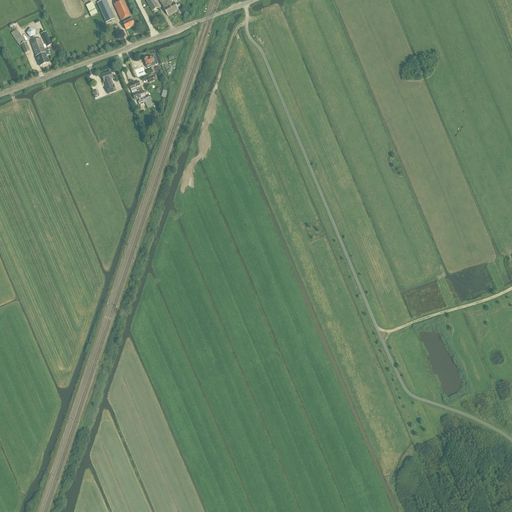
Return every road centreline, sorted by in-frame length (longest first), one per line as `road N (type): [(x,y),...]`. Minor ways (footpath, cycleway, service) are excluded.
road 1 (unclassified): [(0,96),(255,0)]
road 2 (track): [(183,185),(204,149),(205,120),(235,29),(246,20)]
